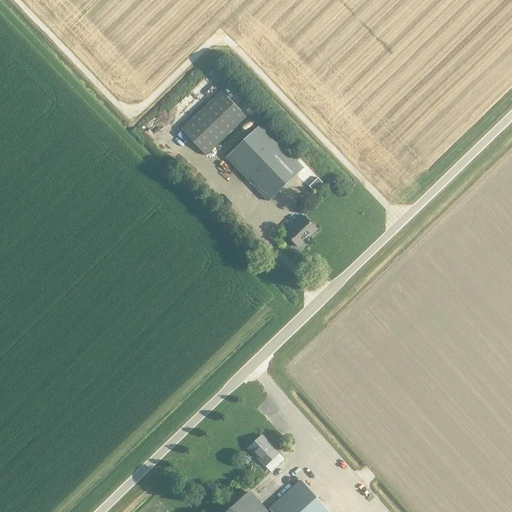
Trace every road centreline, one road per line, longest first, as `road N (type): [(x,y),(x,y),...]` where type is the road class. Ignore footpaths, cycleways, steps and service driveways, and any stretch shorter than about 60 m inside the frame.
road 1 (unclassified): [(98,511),(511,114)]
road 2 (track): [(133,122),(15,0)]
